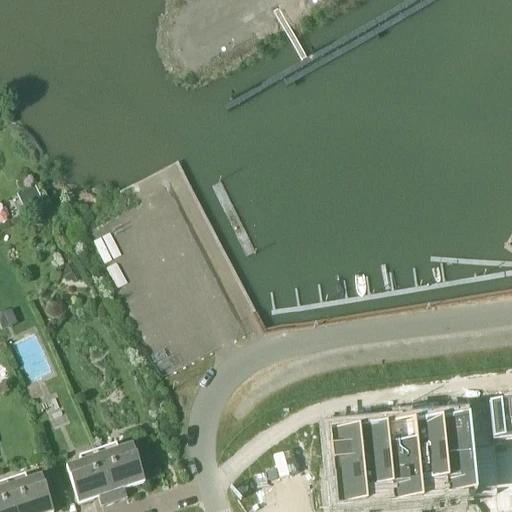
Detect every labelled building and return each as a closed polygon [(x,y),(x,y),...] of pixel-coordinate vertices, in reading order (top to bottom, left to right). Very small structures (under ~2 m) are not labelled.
[(10,312),(0,316),(0,329),(1,333),(17,326),(10,312)] [(493,386),(350,386),(350,449),(482,449),(492,449),(492,468),(511,467),(511,369),(493,369),(493,386)] [(95,455),(113,505),(126,501),(123,491),(143,485),(129,446),(116,451),(115,448),(95,455)] [(101,510),(113,505),(95,455),(79,460),(78,463),(66,468),(77,507),(98,500),(101,510)] [(5,486),(14,511),(50,511),(38,477),(24,481),(24,479),(5,486)] [(14,511),(5,486),(0,487),(0,511),(14,511)]
